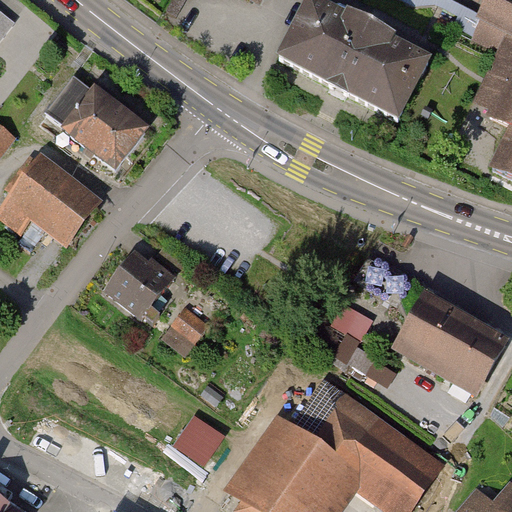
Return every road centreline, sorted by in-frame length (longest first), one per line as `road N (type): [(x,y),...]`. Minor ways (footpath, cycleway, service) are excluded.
road 1 (primary): [(511,240),(306,159),(221,111)]
road 2 (residential): [(221,111),(49,312)]
road 3 (primary): [(221,111),(77,0)]
road 4 (residential): [(131,511),(0,445)]
